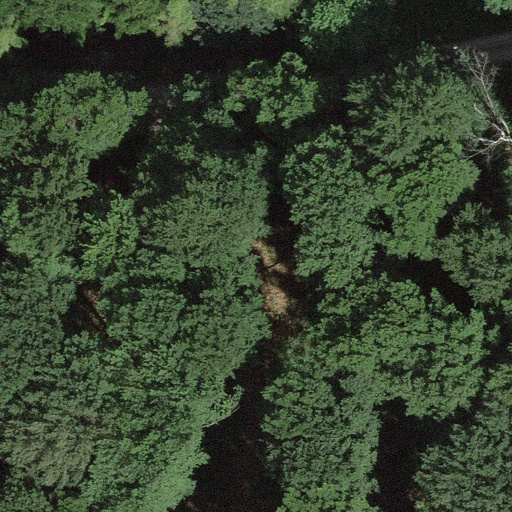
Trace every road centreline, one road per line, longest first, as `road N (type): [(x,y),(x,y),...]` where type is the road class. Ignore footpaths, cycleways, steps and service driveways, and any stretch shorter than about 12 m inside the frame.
road 1 (track): [(29,109),(282,97),(511,43)]
road 2 (track): [(29,109),(262,50),(399,0)]
